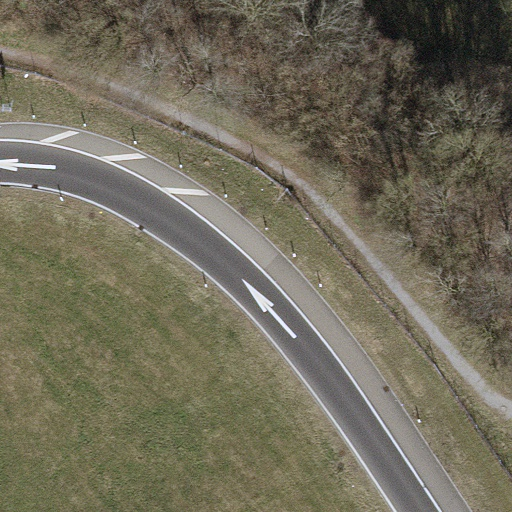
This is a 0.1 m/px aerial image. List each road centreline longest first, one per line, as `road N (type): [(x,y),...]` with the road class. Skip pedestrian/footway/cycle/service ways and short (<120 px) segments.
road 1 (track): [(0,50),(45,60),(254,149),(302,179),(466,375),(511,410)]
road 2 (motorway): [(428,511),(305,333),(243,266),(127,183),(68,163),(0,158)]
